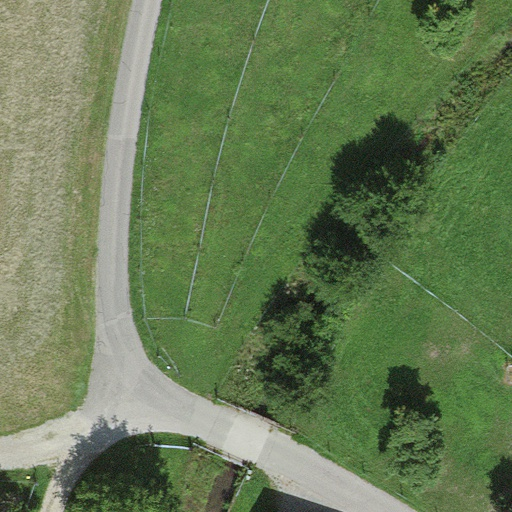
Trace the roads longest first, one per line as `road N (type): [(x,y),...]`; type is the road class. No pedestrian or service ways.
road 1 (track): [(150,0),(121,156),(113,324),(133,386),(91,435),(0,454)]
road 2 (unclassified): [(133,386),(376,511)]
